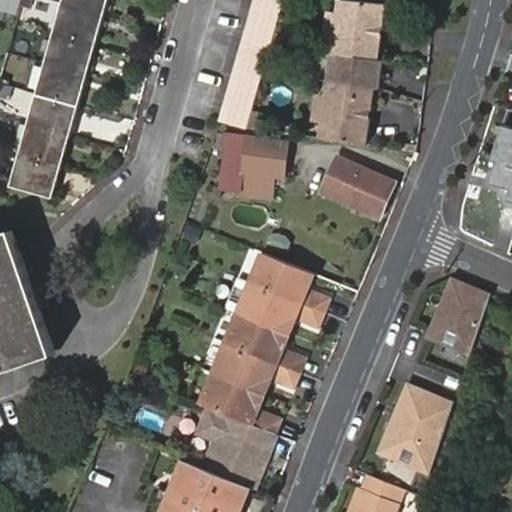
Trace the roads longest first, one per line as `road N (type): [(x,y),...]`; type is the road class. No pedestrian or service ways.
road 1 (residential): [(296,511),(407,231)]
road 2 (residential): [(407,231),(484,36),(486,0)]
